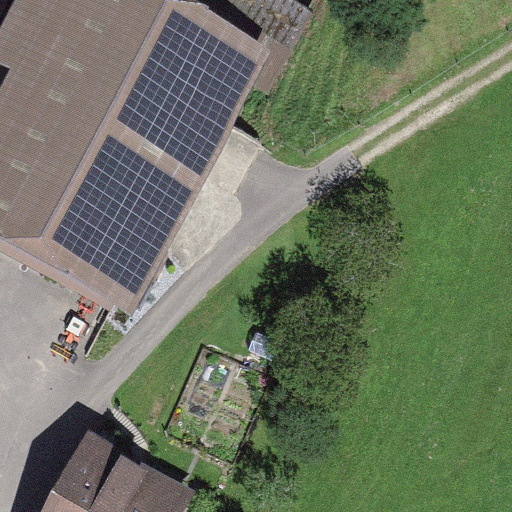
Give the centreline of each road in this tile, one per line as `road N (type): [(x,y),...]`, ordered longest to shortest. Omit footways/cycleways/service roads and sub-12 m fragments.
road 1 (track): [(66,396),(213,265),(511,56)]
road 2 (unclassified): [(6,511),(66,396)]
